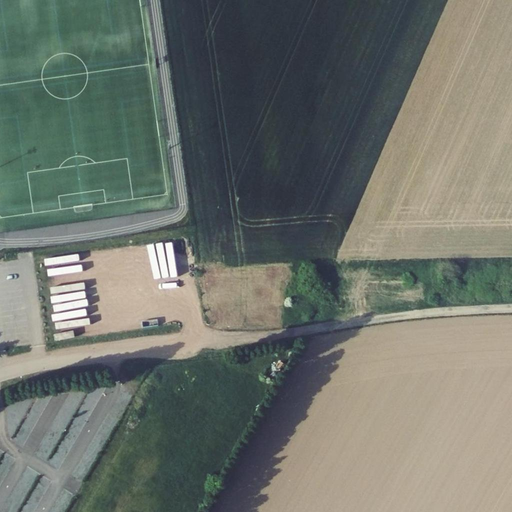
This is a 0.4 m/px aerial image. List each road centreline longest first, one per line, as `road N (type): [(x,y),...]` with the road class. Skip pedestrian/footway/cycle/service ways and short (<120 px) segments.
road 1 (residential): [(0,374),(54,360),(266,335)]
road 2 (track): [(511,307),(266,335)]
